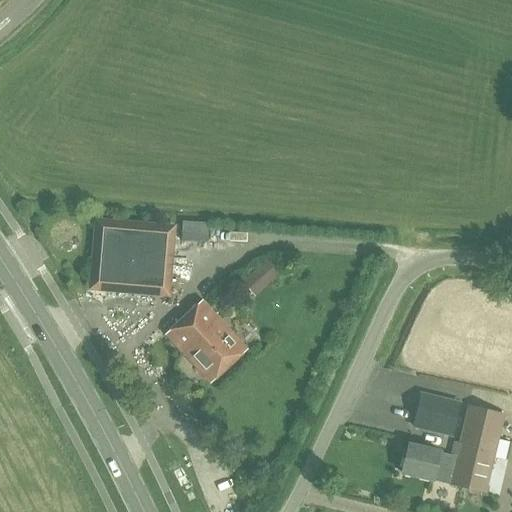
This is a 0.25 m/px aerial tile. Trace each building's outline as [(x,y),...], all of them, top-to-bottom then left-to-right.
[(170,297),(171,289),(176,225),(94,218),(88,290),(170,297)] [(207,243),(208,222),(182,221),(180,241),(207,243)] [(263,288),(280,273),(267,259),(251,275),(263,288)] [(210,382),(246,348),(202,301),(166,335),(210,382)] [(453,438),(459,411),(423,402),(416,429),(453,438)] [(486,494),(506,413),(467,404),(458,442),(453,441),(450,454),(440,452),(408,444),(402,473),(433,480),(449,485),(486,494)]
